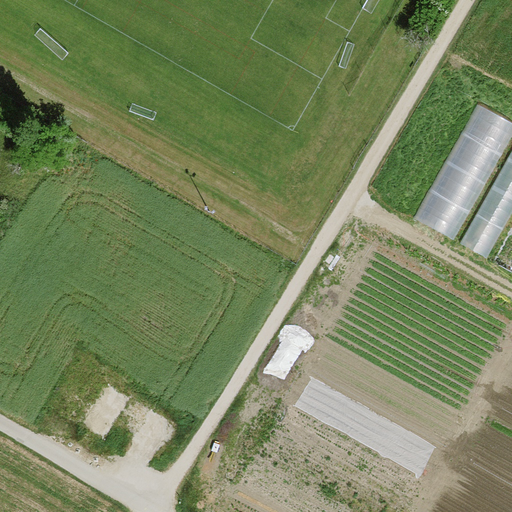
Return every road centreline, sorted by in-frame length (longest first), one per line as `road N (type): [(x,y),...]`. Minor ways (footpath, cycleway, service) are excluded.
road 1 (track): [(162,511),(173,481),(468,0)]
road 2 (track): [(154,511),(0,423)]
